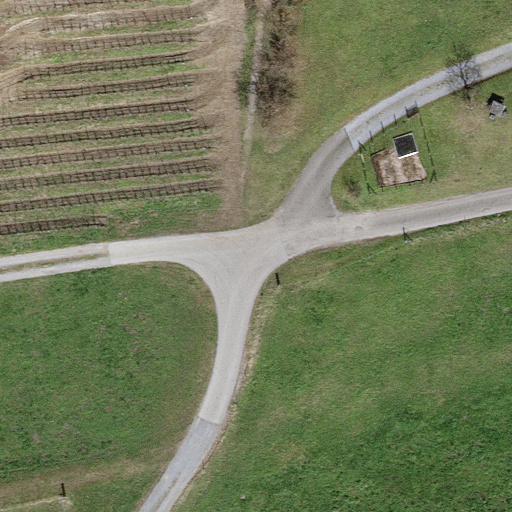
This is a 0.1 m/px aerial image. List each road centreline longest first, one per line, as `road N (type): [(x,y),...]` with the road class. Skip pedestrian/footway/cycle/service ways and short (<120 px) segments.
road 1 (track): [(284,239),(322,168),(363,126),(434,84),(511,53)]
road 2 (track): [(248,242),(218,397),(153,511)]
road 3 (track): [(511,198),(248,242)]
road 4 (track): [(0,270),(248,242)]
